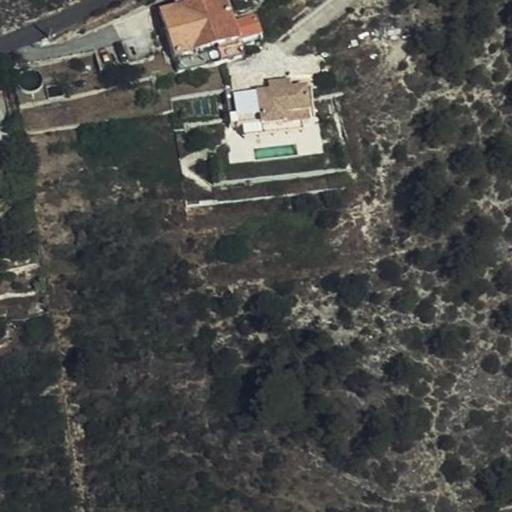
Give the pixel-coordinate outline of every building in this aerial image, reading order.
[(221,66),(204,0),(203,0),(201,1),(200,0),(177,0),(152,7),(155,14),(162,13),(177,77),(221,66)] [(224,0),(204,0),(221,66),(240,62),(224,0)] [(279,96),(290,95),(290,86),(279,87),(279,96)] [(268,97),(279,96),(279,87),(268,88),(268,97)] [(303,94),(290,95),(279,96),(268,97),(232,98),(235,131),(240,131),(256,130),(257,132),(264,132),(265,129),(282,128),(283,131),(301,129),(307,129),(303,94)] [(301,139),(301,129),(283,131),(282,128),(265,129),(264,132),(257,132),(256,130),(240,131),(242,143),(301,139)]
